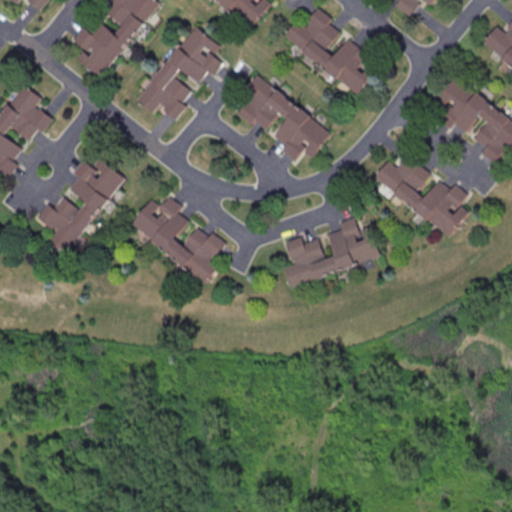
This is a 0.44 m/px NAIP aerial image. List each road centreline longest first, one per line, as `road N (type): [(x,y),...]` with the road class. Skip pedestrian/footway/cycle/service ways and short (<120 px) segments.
road 1 (residential): [(481,0),(349,162),(314,182),(261,195),(211,187),(0,24)]
road 2 (residential): [(100,102),(54,158),(30,166),(33,182),(47,190),(60,185),(64,171),(54,158)]
